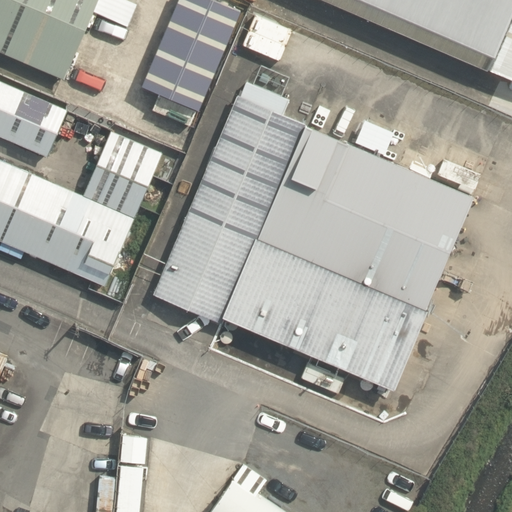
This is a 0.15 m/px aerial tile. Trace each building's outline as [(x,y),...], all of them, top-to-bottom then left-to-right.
[(0,0),(0,51),(64,79),(97,0),(0,0)] [(243,11),(217,0),(181,0),(145,86),(202,110),(243,11)] [(511,0),(322,0),(511,80),(511,0)] [(238,94),(153,295),(220,324),(223,316),(394,389),(476,198),(283,116),(291,99),(248,81),(242,96),(238,94)] [(0,136),(47,157),(67,111),(0,82),(0,136)] [(0,241),(105,286),(162,153),(110,130),(82,195),(0,159),(0,241)] [(0,376),(8,358),(0,354),(0,376)] [(124,439),(116,511),(140,511),(148,442),(124,439)] [(304,445),(297,465),(340,480),(347,459),(304,445)] [(281,511),(256,495),(266,479),(243,463),(210,511),(281,511)]
